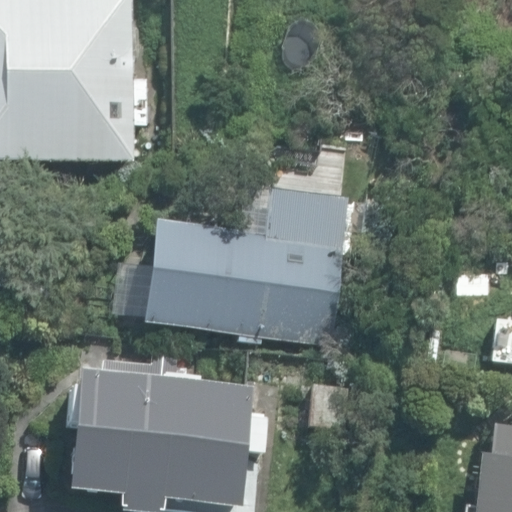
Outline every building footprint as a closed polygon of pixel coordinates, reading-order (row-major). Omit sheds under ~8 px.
[(0,0),(0,163),(127,163),(127,127),(145,127),(144,81),(127,81),(126,0),(0,0)] [(137,324),(329,346),(346,200),(266,191),(261,238),(148,226),(137,324)] [(479,277),(511,281),(511,256),(483,253),(479,277)] [(116,511),(156,511),(157,502),(237,509),(242,452),(260,453),(262,421),(246,420),(248,391),(169,383),(171,359),(149,357),(148,368),(99,363),(98,377),(75,375),(64,493),(118,498),(116,511)] [(306,428),(339,430),(342,391),(310,389),(306,428)] [(470,511),(511,511),(511,432),(489,430),(486,458),(476,456),(470,511)]
